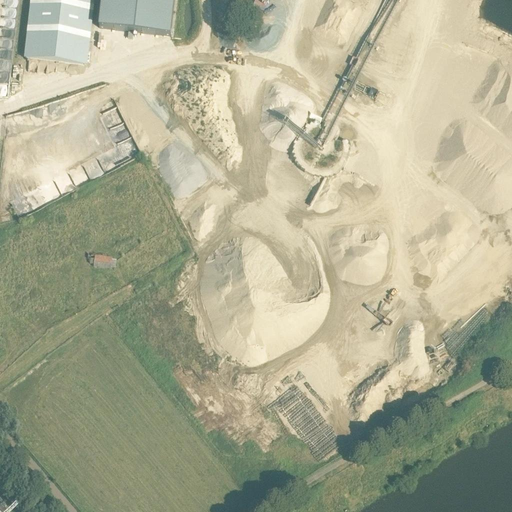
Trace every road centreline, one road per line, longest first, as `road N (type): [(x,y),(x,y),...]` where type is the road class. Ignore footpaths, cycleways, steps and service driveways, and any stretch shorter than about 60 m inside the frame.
road 1 (unknown): [(319,58),(384,70),(406,106),(384,195),(324,235),(304,236),(268,219),(124,69)]
road 2 (unclassified): [(264,511),(324,468),(511,363)]
